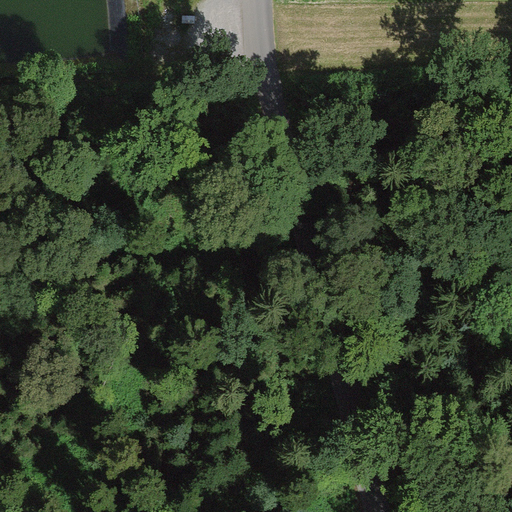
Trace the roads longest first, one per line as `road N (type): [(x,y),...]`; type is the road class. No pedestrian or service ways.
road 1 (unclassified): [(261,0),(263,72),(378,511)]
road 2 (track): [(263,72),(0,86)]
